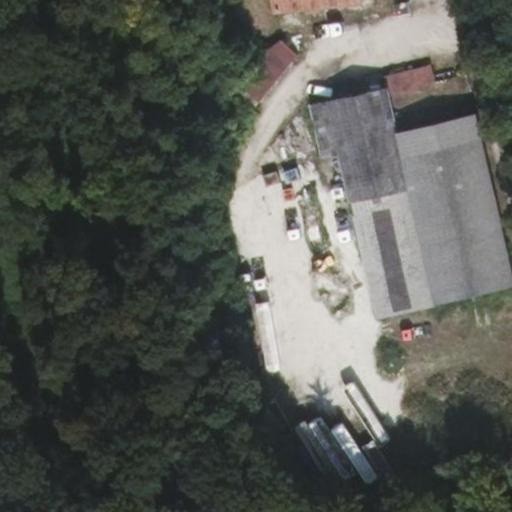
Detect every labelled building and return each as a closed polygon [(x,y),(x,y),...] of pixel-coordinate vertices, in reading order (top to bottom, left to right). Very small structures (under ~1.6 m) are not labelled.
[(362,3),(361,0),(273,0),(275,13),(362,3)] [(239,85),(257,102),(302,56),(283,39),(239,85)] [(398,131),(388,88),(313,104),(324,158),(342,154),(351,200),(410,186),(398,131)] [(511,266),(478,113),(398,131),(410,186),(438,305),(511,285),(511,266)] [(438,305),(410,186),(351,200),(379,319),(438,305)]
